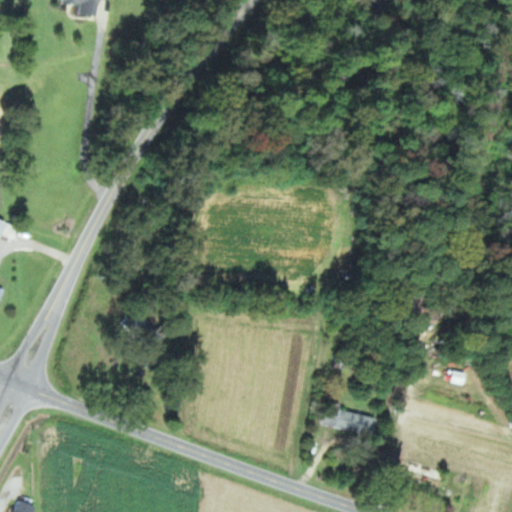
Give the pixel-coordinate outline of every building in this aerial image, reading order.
[(96,0),(53,0),(76,3),(74,14),(95,16),(96,0)] [(116,324),(145,350),(158,335),(129,309),(116,324)] [(376,414),(321,404),(317,426),(372,435),(376,414)] [(409,476),(442,487),(446,475),(413,463),(409,476)] [(25,511),(28,505),(13,500),(8,511),(25,511)]
